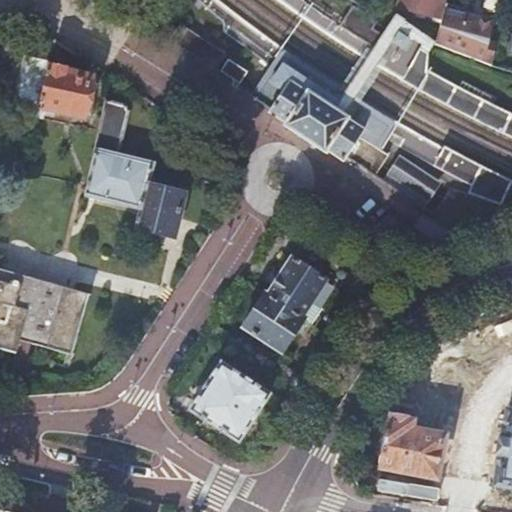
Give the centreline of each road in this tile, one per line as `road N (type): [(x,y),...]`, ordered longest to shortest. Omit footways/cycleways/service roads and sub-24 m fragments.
road 1 (tertiary): [(511,256),(446,285),(395,321),(351,381),(290,499)]
road 2 (residential): [(0,13),(204,88),(268,157)]
road 3 (residential): [(14,436),(38,461),(75,470),(216,500),(290,499)]
road 4 (residential): [(268,201),(141,395),(102,424)]
road 5 (residential): [(290,499),(224,482),(130,428),(102,424)]
